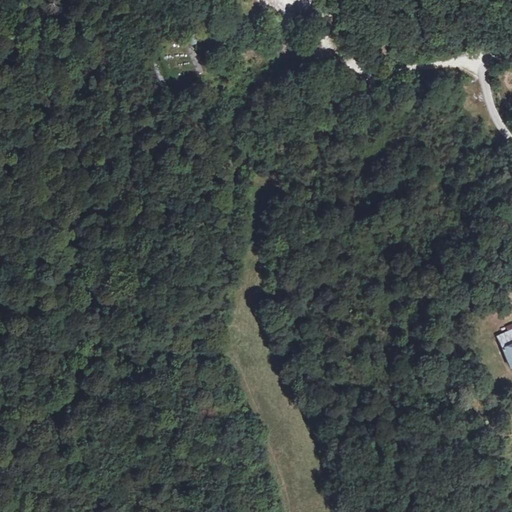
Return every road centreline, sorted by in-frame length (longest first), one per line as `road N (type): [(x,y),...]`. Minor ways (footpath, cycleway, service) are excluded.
road 1 (track): [(349,69),(321,122),(241,166),(229,183),(216,307),(200,336),(37,421),(0,465)]
road 2 (track): [(349,69),(484,62)]
